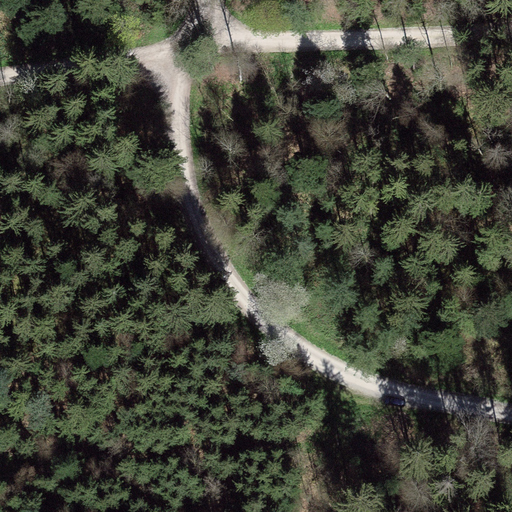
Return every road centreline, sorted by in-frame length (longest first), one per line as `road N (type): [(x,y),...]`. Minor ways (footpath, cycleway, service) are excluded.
road 1 (track): [(188,44),(177,95),(181,180),(201,235),(264,322),(351,377),(511,414)]
road 2 (track): [(511,30),(188,44)]
road 3 (track): [(188,44),(0,77)]
